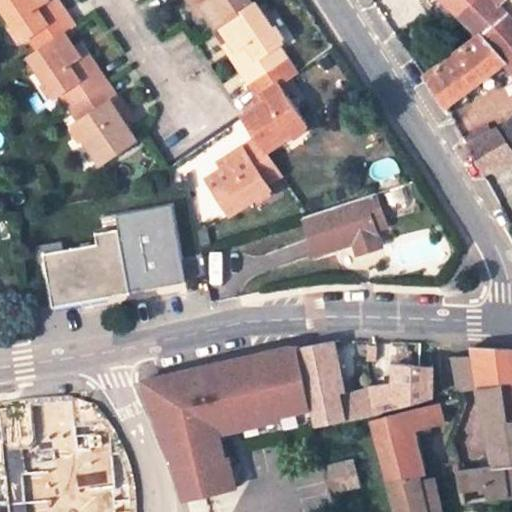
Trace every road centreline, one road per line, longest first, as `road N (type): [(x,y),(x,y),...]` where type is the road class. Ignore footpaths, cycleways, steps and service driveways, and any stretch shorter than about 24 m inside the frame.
road 1 (unclassified): [(95,347),(341,307),(511,320)]
road 2 (unclassified): [(337,0),(511,282)]
road 3 (residential): [(95,347),(152,468),(153,511)]
road 4 (residential): [(193,121),(110,0)]
